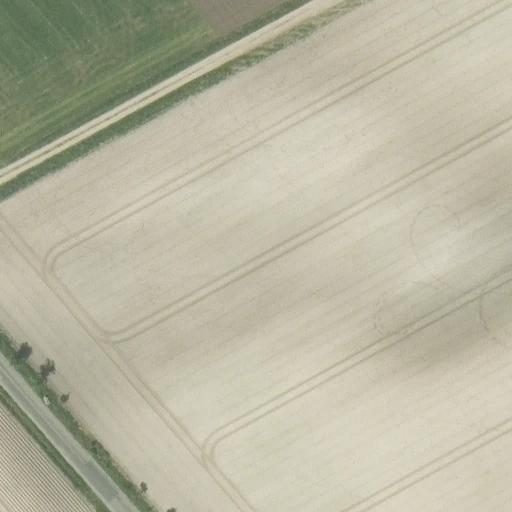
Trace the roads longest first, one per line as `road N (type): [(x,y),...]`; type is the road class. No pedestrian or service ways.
road 1 (unclassified): [(0,177),(323,0)]
road 2 (unclassified): [(121,511),(0,375)]
